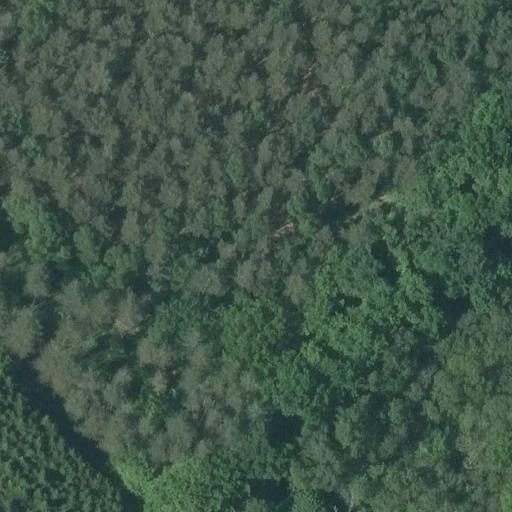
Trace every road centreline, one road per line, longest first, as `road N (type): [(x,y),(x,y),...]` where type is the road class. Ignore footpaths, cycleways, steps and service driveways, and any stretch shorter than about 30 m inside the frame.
road 1 (track): [(226,511),(511,216)]
road 2 (track): [(0,283),(229,369),(318,413)]
